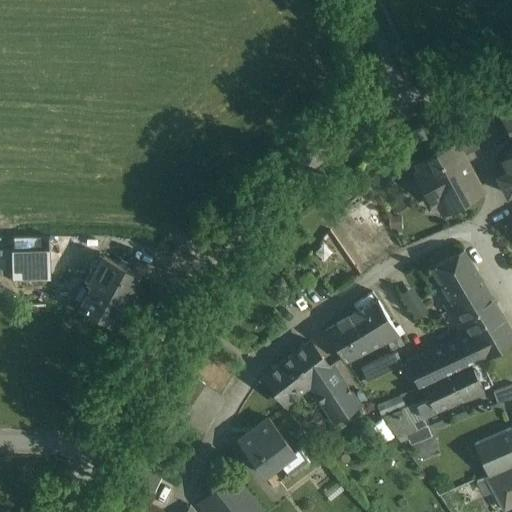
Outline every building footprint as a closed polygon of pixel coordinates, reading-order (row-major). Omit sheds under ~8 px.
[(511,113),(503,118),(511,134),(511,113)] [(479,148),(464,119),(438,133),(447,149),(454,145),(461,158),(479,148)] [(461,158),(454,145),(447,149),(420,164),(425,173),(418,177),(432,203),(443,197),(450,210),(480,194),(461,158)] [(511,154),(507,157),(506,165),(506,166),(509,172),(499,177),(508,195),(511,192),(511,154)] [(371,201),(349,216),(354,224),(358,221),(361,226),(371,220),(377,230),(386,223),(371,201)] [(50,236),(14,237),(14,250),(50,249),(50,236)] [(14,250),(12,250),(13,279),(51,277),(50,249),(14,250)] [(463,250),(431,269),(454,308),(455,308),(486,289),(463,250)] [(103,255),(88,283),(91,285),(79,306),(114,325),(141,275),(103,255)] [(82,279),(70,301),(79,306),(91,285),(88,283),(82,279)] [(413,283),(398,291),(413,318),(428,310),(413,283)] [(511,332),(486,289),(455,308),(470,334),(464,336),(407,362),(419,387),(423,385),(479,359),(480,360),(486,357),(511,342),(511,332)] [(357,312),(326,330),(346,362),(399,335),(395,328),(373,292),(354,306),(357,312)] [(399,325),(395,328),(399,335),(403,333),(399,325)] [(310,341),(264,377),(285,404),(311,385),(331,369),(330,368),(310,341)] [(396,352),(361,369),(367,382),(403,365),(396,352)] [(479,359),(423,385),(429,398),(417,404),(423,417),(482,389),(482,388),(491,383),(480,360),(479,359)] [(359,404),(333,366),(330,368),(331,369),(311,385),(334,420),(359,404)] [(188,372),(167,403),(185,415),(206,385),(188,372)] [(511,385),(493,392),(497,403),(511,397),(511,385)] [(398,393),(377,404),(382,414),(403,403),(398,393)] [(403,413),(386,420),(398,437),(414,430),(403,413)] [(294,454),(269,418),(239,441),(264,475),(280,464),(289,476),(310,461),(300,447),(294,452),(295,453),(294,454)] [(414,430),(406,434),(410,445),(432,437),(427,426),(414,430)] [(511,427),(474,444),(488,475),(511,465),(511,427)] [(160,476),(134,464),(128,477),(154,490),(160,476)] [(511,465),(488,475),(477,480),(493,511),(495,511),(503,508),(504,509),(511,505),(511,465)] [(263,511),(234,475),(199,503),(205,511),(263,511)]
